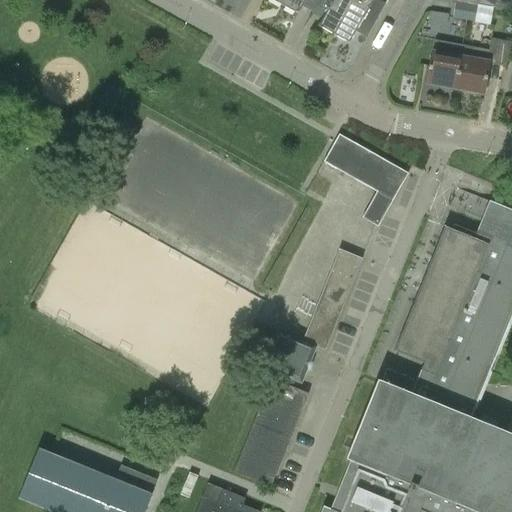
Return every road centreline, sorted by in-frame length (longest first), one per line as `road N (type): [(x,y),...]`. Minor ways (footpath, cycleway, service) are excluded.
road 1 (unclassified): [(296,511),(404,253),(444,134)]
road 2 (residential): [(358,111),(160,0)]
road 3 (residential): [(358,111),(409,0)]
